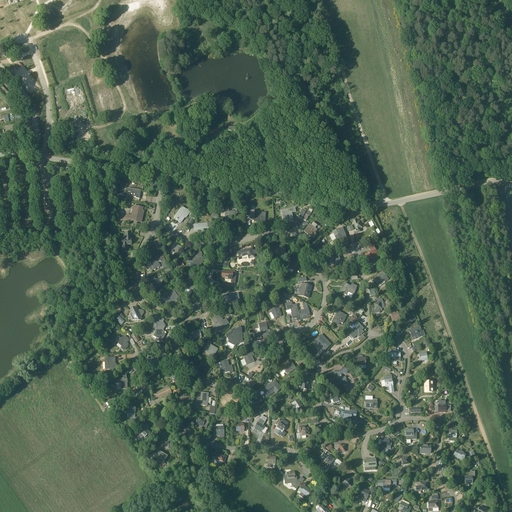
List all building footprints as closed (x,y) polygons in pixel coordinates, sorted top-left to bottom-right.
[(1,85),(0,85),(0,89),(8,98),(11,96),(1,85)] [(128,188),(127,192),(136,193),(135,198),(139,199),(141,190),(128,188)] [(197,203),(192,201),(188,210),(193,212),(197,203)] [(143,209),(138,207),(134,206),(131,220),(141,223),(143,213),(142,213),(143,209)] [(177,221),(180,223),(185,217),(185,218),(189,213),(182,207),(180,210),(177,214),(178,215),(176,218),(178,220),(177,221)] [(228,208),(221,208),(221,211),(225,211),(225,221),(229,221),(229,216),(237,215),(237,211),(229,212),(228,208)] [(265,223),(265,213),(254,213),(254,212),(250,211),(250,209),(246,209),(246,218),(249,218),(249,220),(256,220),(256,223),(265,223)] [(287,210),(281,211),(284,224),(294,222),(292,212),(287,213),(287,210)] [(360,222),(358,222),(356,219),(351,221),(351,222),(353,221),(356,230),(355,230),(356,232),(357,233),(360,232),(359,229),(362,228),(360,222)] [(211,223),(194,225),(195,233),(202,232),(202,233),(212,232),(211,223)] [(314,233),(315,233),(317,230),(310,224),(303,232),(310,237),(314,233)] [(340,232),(343,231),(341,228),(343,228),(343,227),(333,232),(336,240),(343,237),(340,232)] [(130,240),(130,233),(125,233),(125,240),(121,240),(121,245),(122,245),(122,250),(127,250),(127,245),(131,245),(131,240),(130,240)] [(182,247),(175,244),(171,247),(172,252),(174,253),(174,255),(176,256),(178,255),(178,252),(182,250),(182,247)] [(285,245),(280,246),(280,248),(271,249),(272,255),(286,254),(285,245)] [(375,257),(378,254),(373,247),(369,250),(371,252),(365,256),(369,262),(370,263),(374,261),(373,259),(375,257)] [(253,252),(252,249),(238,252),(239,257),(238,258),(239,261),(241,260),(240,257),(248,255),(249,260),(254,258),(253,255),(258,254),(257,251),(253,252)] [(152,260),(155,260),(156,262),(158,262),(165,262),(163,256),(159,256),(160,254),(159,252),(154,252),(153,254),(151,254),(150,256),(152,260)] [(197,254),(196,257),(195,257),(194,258),(191,258),(190,260),(191,262),(193,262),(194,265),(196,265),(197,267),(199,268),(201,266),(200,264),(203,260),(202,258),(202,255),(201,252),(198,252),(197,254)] [(338,254),(333,256),(337,267),(342,265),(338,254)] [(299,264),(293,259),(289,263),(291,264),(288,267),(293,271),(299,264)] [(155,260),(152,260),(149,264),(152,268),(150,269),(152,273),(153,270),(155,270),(156,268),(159,268),(160,266),(158,262),(156,262),(155,260)] [(386,267),(382,269),(383,273),(374,280),(378,285),(384,281),(385,282),(389,279),(384,272),(387,271),(386,267)] [(232,272),(225,271),(225,274),(222,273),(222,278),(225,278),(225,279),(232,280),(232,272)] [(163,281),(162,279),(160,279),(155,280),(155,274),(150,275),(151,278),(148,284),(149,286),(152,286),(153,288),(155,288),(157,290),(159,289),(160,287),(163,281)] [(196,283),(194,282),(190,284),(188,283),(185,284),(186,287),(188,288),(187,290),(191,292),(194,291),(194,289),(196,288),(196,283)] [(311,287),(306,285),(302,284),(301,288),(300,288),(299,292),(300,293),(299,296),(302,297),(308,299),(311,287)] [(356,289),(345,284),(341,293),(346,296),(347,295),(348,293),(349,293),(350,291),(354,293),(356,289)] [(173,291),(169,294),(168,292),(162,296),(165,299),(164,300),(167,304),(173,300),(174,301),(178,298),(173,291)] [(227,296),(222,296),(223,301),(224,300),(225,305),(236,303),(237,301),(241,301),(241,297),(242,297),(241,293),(230,295),(230,297),(227,297),(227,296)] [(201,306),(202,303),(195,299),(192,304),(193,309),(195,310),(195,312),(197,313),(201,311),(201,306)] [(299,313),(298,311),(298,312),(297,305),(292,306),(291,303),(286,305),(287,310),(291,310),(292,313),(291,313),(293,319),(296,318),(296,321),(300,320),(299,313)] [(281,316),(276,305),(270,307),(273,315),(270,316),(272,320),(281,316)] [(144,313),(143,311),(138,310),(137,308),(132,308),(131,310),(132,312),(130,315),(132,320),(141,321),(142,319),(141,317),(144,313)] [(304,310),(298,311),(299,313),(300,320),(303,320),(303,318),(310,316),(308,309),(304,310)] [(347,316),(338,312),(334,320),(343,324),(347,316)] [(397,312),(390,314),(392,321),(399,319),(397,312)] [(125,322),(118,316),(115,320),(121,326),(125,322)] [(220,316),(213,321),(216,325),(213,328),(215,332),(225,325),(220,316)] [(163,323),(164,320),(163,318),(158,318),(156,321),(158,323),(157,325),(158,327),(157,329),(158,331),(163,330),(165,326),(163,323)] [(254,334),(255,338),(268,335),(267,333),(270,333),(269,330),(267,330),(266,327),(265,323),(258,325),(259,329),(260,333),(254,334)] [(358,337),(363,333),(361,331),(363,329),(358,323),(352,329),(354,331),(349,335),(353,339),(357,335),(358,337)] [(423,331),(422,332),(420,326),(409,331),(412,338),(419,335),(419,337),(421,336),(423,340),(426,339),(423,331)] [(233,331),(234,334),(230,337),(230,340),(228,343),(232,345),(234,344),(236,345),(238,343),(238,341),(238,335),(241,333),(242,328),(238,327),(233,331)] [(163,330),(158,331),(156,331),(153,336),(156,338),(156,341),(163,342),(163,339),(165,334),(163,330)] [(199,331),(196,332),(191,333),(192,339),(198,338),(198,339),(201,339),(199,331)] [(92,334),(90,335),(94,340),(93,341),(95,345),(97,343),(98,345),(100,344),(92,334)] [(139,341),(136,335),(135,336),(134,334),(131,336),(136,343),(139,341)] [(268,335),(259,337),(255,338),(256,346),(260,345),(267,343),(266,336),(268,335)] [(325,339),(321,335),(317,339),(316,340),(321,346),(318,350),(321,354),(331,345),(325,339)] [(129,340),(125,337),(120,338),(119,337),(117,338),(116,340),(118,341),(118,344),(121,347),(121,349),(123,351),(125,350),(128,346),(128,345),(128,344),(126,343),(126,342),(128,342),(129,340)] [(208,342),(204,349),(207,351),(206,353),(208,354),(211,355),(210,356),(213,357),(218,349),(210,345),(211,343),(208,342)] [(334,351),(331,348),(325,353),(329,357),(334,351)] [(400,353),(396,353),(396,351),(388,351),(388,358),(396,358),(396,360),(400,360),(400,353)] [(427,353),(419,354),(420,362),(428,360),(427,353)] [(251,357),(250,354),(243,357),(244,360),(245,359),(247,364),(253,362),(251,357)] [(365,366),(365,358),(362,358),(362,356),(354,356),(354,363),(358,363),(358,366),(365,366)] [(157,357),(151,359),(154,369),(160,367),(157,357)] [(116,365),(115,365),(114,365),(114,363),(115,363),(115,358),(105,359),(105,370),(116,369),(116,365)] [(220,363),(221,368),(222,368),(223,373),(228,372),(229,374),(233,373),(231,365),(229,366),(227,361),(220,363)] [(296,368),(291,361),(283,368),(287,374),(296,368)] [(346,377),(341,377),(341,372),(334,372),(334,381),(339,381),(339,385),(343,385),(347,385),(347,381),(346,381),(346,377)] [(179,376),(176,373),(171,374),(169,374),(168,378),(170,378),(172,380),(174,382),(177,385),(178,381),(179,376)] [(121,374),(122,379),(115,379),(116,384),(121,384),(121,390),(128,389),(127,379),(126,374),(121,374)] [(309,379),(301,378),(300,390),(308,390),(309,379)] [(392,379),(387,380),(384,381),(385,387),(387,387),(388,387),(389,390),(389,393),(394,392),(392,379)] [(271,383),(269,385),(269,386),(264,389),(267,393),(272,391),(275,390),(271,383)] [(292,386),(290,391),(297,393),(298,389),(299,385),(296,383),(295,383),(293,387),(292,386)] [(169,387),(166,389),(157,393),(159,398),(172,393),(169,387)] [(208,401),(208,392),(201,392),(200,400),(201,400),(200,405),(206,406),(207,401),(208,401)] [(189,402),(192,402),(192,400),(190,399),(190,397),(184,397),(184,395),(180,394),(179,399),(177,399),(177,405),(189,406),(189,402)] [(377,406),(377,401),(377,399),(373,399),(373,401),(365,401),(365,408),(373,408),(373,406),(377,406)] [(222,400),(221,408),(234,408),(234,401),(222,400)] [(302,406),(298,400),(292,404),(296,410),(302,406)] [(435,403),(434,403),(434,412),(438,412),(438,413),(446,413),(446,412),(451,412),(451,411),(450,411),(450,406),(446,406),(446,405),(438,405),(438,403),(435,403)] [(135,404),(128,404),(127,413),(135,414),(135,404)] [(345,410),(343,418),(351,420),(351,417),(356,418),(357,411),(349,410),(349,411),(345,410)] [(206,429),(210,416),(206,415),(205,420),(198,418),(195,425),(199,426),(199,428),(202,429),(202,428),(206,429)] [(265,422),(260,418),(257,423),(258,423),(254,429),(261,433),(264,426),(263,426),(265,422)] [(278,430),(276,434),(279,436),(286,427),(280,423),(281,421),(278,420),(275,424),(277,426),(276,429),(278,430)] [(136,428),(139,432),(144,438),(150,433),(144,427),(141,424),(136,428)] [(300,426),(298,426),(299,433),(301,433),(302,438),(306,438),(305,436),(308,435),(308,434),(309,434),(309,431),(308,431),(307,429),(306,429),(306,426),(301,427),(300,426)] [(413,429),(405,430),(406,440),(417,440),(416,431),(413,431),(413,429)] [(456,431),(449,431),(448,441),(456,441),(456,431)] [(389,439),(381,440),(382,447),(380,447),(380,451),(386,450),(386,447),(389,447),(389,446),(391,446),(391,440),(389,441),(389,439)] [(431,447),(420,446),(419,454),(430,454),(431,447)] [(466,455),(459,451),(456,450),(453,456),(462,461),(466,455)] [(163,465),(167,456),(159,452),(157,455),(158,455),(155,461),(163,465)] [(334,460),(329,456),(328,457),(322,453),(319,457),(322,459),(321,461),(322,462),(319,467),(323,471),(328,465),(330,466),(334,460)] [(226,457),(219,456),(216,454),(213,463),(214,464),(220,466),(222,463),(224,464),(226,457)] [(275,457),(268,457),(267,464),(267,468),(274,469),(275,457)] [(375,459),(364,460),(364,463),(364,468),(376,467),(375,459)] [(475,477),(475,472),(470,471),(470,475),(468,475),(468,476),(465,476),(465,484),(472,484),(472,477),(475,477)] [(287,478),(284,478),(285,485),(292,485),(292,487),(296,490),(301,484),(297,482),(296,478),(295,478),(294,472),(287,473),(287,478)] [(480,486),(485,481),(480,477),(476,482),(480,486)] [(383,481),(378,480),(377,487),(383,487),(382,488),(382,491),(390,492),(390,488),(390,486),(396,486),(396,480),(390,480),(390,481),(383,481)] [(427,483),(421,484),(421,482),(416,483),(417,486),(415,486),(416,491),(428,489),(427,483)] [(305,487),(304,488),(301,487),(298,491),(307,497),(311,491),(305,487)] [(368,495),(371,497),(374,489),(371,487),(369,492),(362,489),(358,500),(365,503),(368,495)] [(405,511),(408,506),(401,502),(398,509),(404,511),(405,511)] [(438,502),(431,502),(428,502),(428,511),(430,511),(432,511),(432,509),(438,508),(438,502)]
